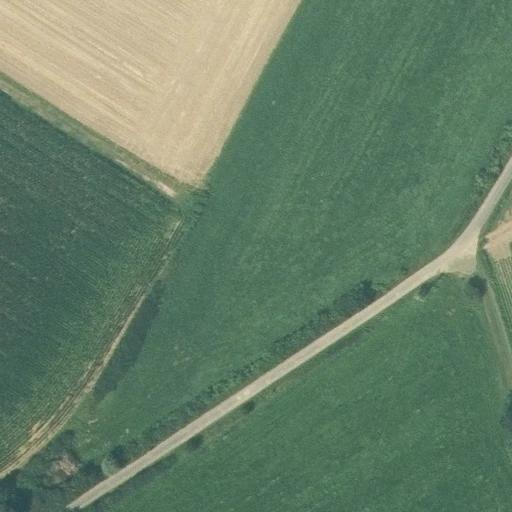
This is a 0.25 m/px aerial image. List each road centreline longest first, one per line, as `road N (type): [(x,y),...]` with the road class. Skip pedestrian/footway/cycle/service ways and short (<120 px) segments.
road 1 (track): [(511,165),(462,255),(65,511)]
road 2 (track): [(0,84),(191,207)]
